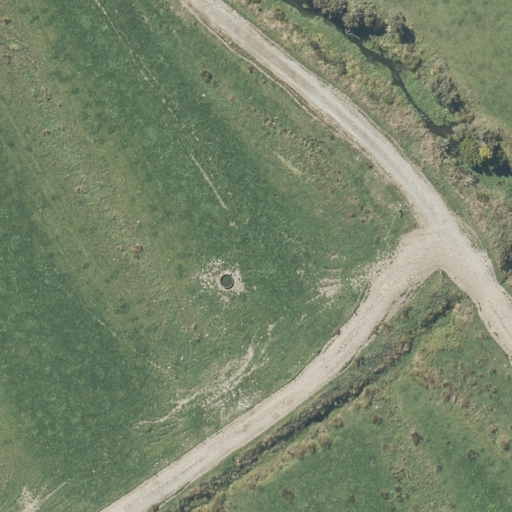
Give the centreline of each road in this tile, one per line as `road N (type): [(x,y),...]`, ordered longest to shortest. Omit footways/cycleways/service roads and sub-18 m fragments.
road 1 (track): [(468,244),(415,261),(325,364),(118,511)]
road 2 (track): [(511,313),(420,175),(218,0)]
